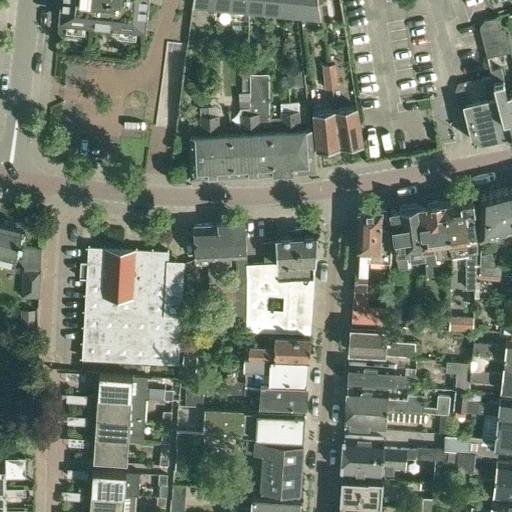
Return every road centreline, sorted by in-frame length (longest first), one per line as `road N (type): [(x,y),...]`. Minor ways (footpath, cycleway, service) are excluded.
road 1 (residential): [(334,188),(213,198),(8,175)]
road 2 (residential): [(319,511),(334,188)]
road 3 (residential): [(334,188),(511,157)]
road 4 (residential): [(8,175),(27,0)]
road 5 (unclassified): [(53,388),(48,511)]
